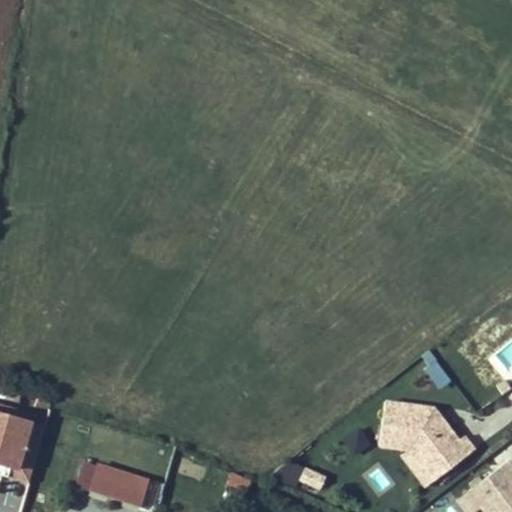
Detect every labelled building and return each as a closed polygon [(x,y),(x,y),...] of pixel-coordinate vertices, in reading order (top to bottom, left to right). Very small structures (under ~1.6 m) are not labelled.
[(436,411),(388,403),(382,448),(410,452),(424,470),(437,460),(447,474),(476,452),(466,438),(460,443),(446,425),(442,428),(434,417),(436,411)] [(0,475),(28,483),(44,426),(37,425),(38,420),(0,409),(0,475)] [(446,425),(436,411),(434,417),(442,428),(446,425)] [(352,427),(340,447),(358,457),(369,438),(352,427)] [(437,460),(424,470),(434,483),(447,474),(437,460)] [(378,461),(361,475),(378,497),(395,483),(378,461)] [(140,503),(147,479),(98,464),(91,488),(140,503)] [(312,476),(307,487),(327,497),(333,486),(312,476)] [(511,511),(511,487),(482,510),(483,511),(511,511)]
